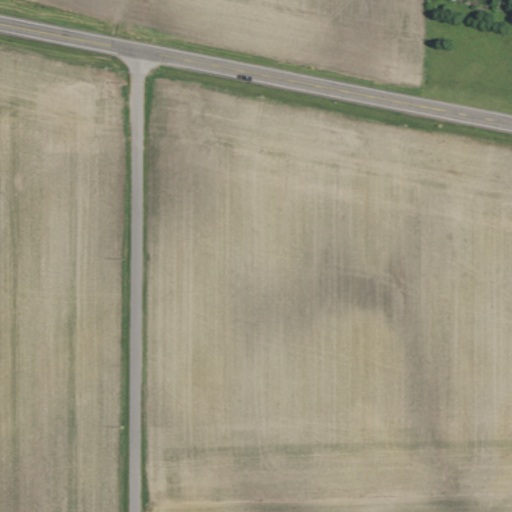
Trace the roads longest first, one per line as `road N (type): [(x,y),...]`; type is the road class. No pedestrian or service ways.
road 1 (secondary): [(511,123),(0,19)]
road 2 (residential): [(136,511),(140,51)]
